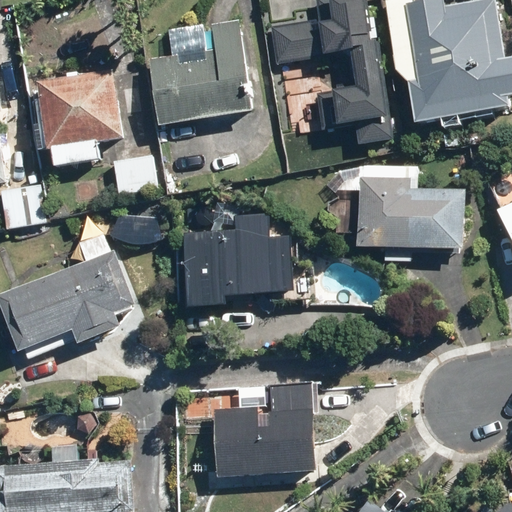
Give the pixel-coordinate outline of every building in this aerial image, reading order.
[(406,144),(394,77),(380,0),(324,0),(335,57),(289,65),(294,95),(301,133),(361,122),(366,151),(406,144)] [(400,0),(391,2),(405,79),(413,77),(421,124),(511,107),(511,15),(509,0),(487,0),(455,6),(454,0),(400,0)] [(167,126),(267,111),(253,19),(218,24),(222,49),(157,58),(167,126)] [(112,160),(109,141),(133,138),(124,67),(47,77),(57,151),(64,150),(66,166),(112,160)] [(5,74),(0,74),(0,184),(20,182),(5,74)] [(161,156),(120,162),(125,196),(166,190),(161,156)] [(413,168),(369,167),(367,244),(391,245),(391,258),(419,259),(419,249),(475,250),(477,191),(420,189),(420,177),(413,177),(413,168)] [(48,183),(8,190),(15,231),(55,224),(48,183)] [(246,230),(192,232),(196,306),(240,304),(240,294),(304,290),(301,234),(283,235),(281,213),(245,215),(246,230)] [(168,218),(120,217),(119,245),(168,246),(168,218)] [(149,316),(127,260),(120,263),(113,244),(88,253),(95,272),(10,305),(33,362),(88,341),(94,356),(139,339),(133,323),(149,316)] [(325,415),(323,385),(275,388),(276,407),(216,411),(221,479),(319,473),(316,415),(325,415)] [(46,464),(45,446),(26,447),(27,465),(0,467),(3,511),(147,511),(143,456),(89,460),(87,442),(63,444),(64,462),(46,464)] [(400,511),(381,498),(371,511),(400,511)]
